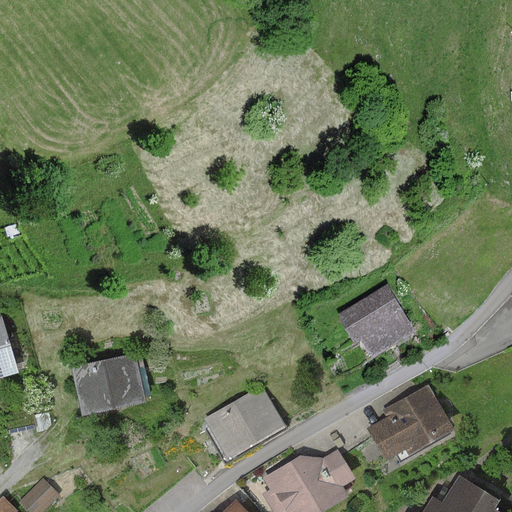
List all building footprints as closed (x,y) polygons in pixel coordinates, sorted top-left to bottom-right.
[(389,284),(340,315),(359,346),(365,342),(376,359),(419,332),(389,284)] [(0,379),(16,375),(0,320),(0,379)] [(133,354),(70,368),(81,417),(145,404),(144,399),(149,398),(140,357),(134,358),(133,354)] [(388,418),(367,429),(384,461),(403,451),(407,458),(455,433),(429,385),(383,410),(388,418)] [(261,386),(203,419),(226,459),(283,426),(261,386)] [(119,499),(129,511),(143,511),(195,468),(178,448),(119,499)] [(299,455),(261,477),(268,489),(261,494),(271,511),(281,511),(282,511),(322,511),(349,497),(343,487),(355,479),(338,449),(323,458),(299,455)] [(501,511),(494,507),(498,500),(458,476),(441,504),(431,499),(423,511),(501,511)] [(43,479),(19,502),(28,511),(43,511),(60,496),(43,479)] [(2,497),(0,498),(0,511),(15,511),(16,511),(2,497)] [(246,511),(235,500),(221,511),(246,511)]
